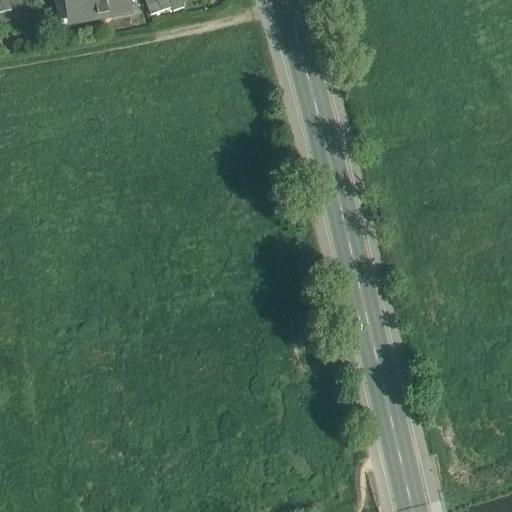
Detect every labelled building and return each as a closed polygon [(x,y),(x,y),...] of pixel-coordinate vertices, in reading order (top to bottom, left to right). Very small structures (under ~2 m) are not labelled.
[(7,0),(0,0),(0,13),(10,11),(7,0)] [(124,0),(68,0),(72,19),(109,12),(110,17),(128,14),(124,0)] [(155,0),(143,0),(150,17),(161,13),(155,0)] [(168,0),(155,0),(161,13),(171,9),(168,0)] [(184,9),(180,0),(168,0),(171,9),(173,13),(184,9)]
